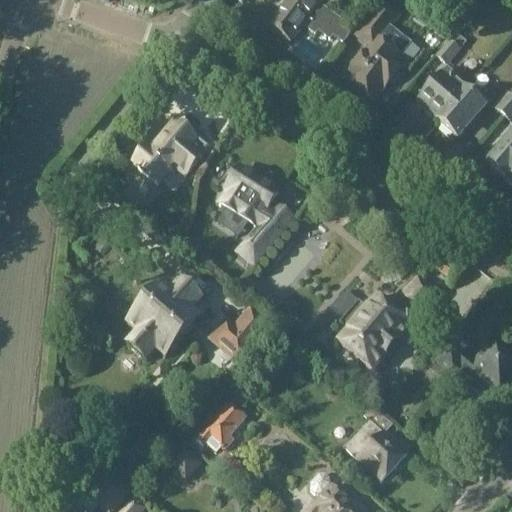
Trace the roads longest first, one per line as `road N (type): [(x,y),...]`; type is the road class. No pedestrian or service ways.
road 1 (residential): [(511,283),(167,42)]
road 2 (unknown): [(167,42),(88,154),(85,176),(206,289)]
road 3 (residential): [(167,42),(41,0)]
